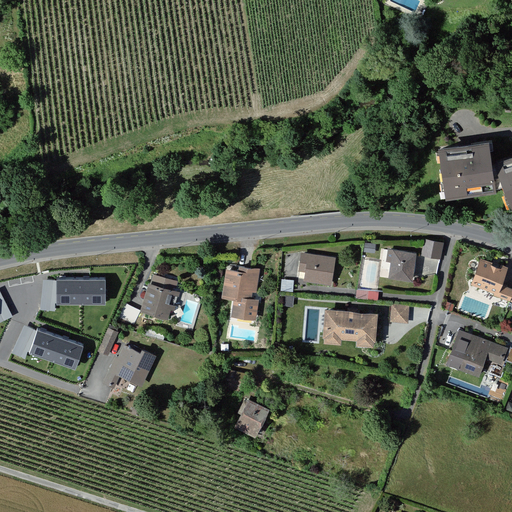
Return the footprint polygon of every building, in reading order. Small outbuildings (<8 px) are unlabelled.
[(496,188),(489,140),(442,147),(449,195),(496,188)] [(511,202),(511,152),(496,158),(511,202)] [(443,255),(444,238),(425,236),(423,253),(443,255)] [(412,279),(417,251),(396,247),(391,274),(412,279)] [(331,287),(337,256),(301,249),(295,280),(331,287)] [(510,267),(481,257),(471,285),(511,300),(511,287),(504,284),(510,267)] [(382,274),(387,275),(391,259),(386,258),(382,274)] [(256,296),(263,266),(244,263),(243,271),(229,268),(224,296),(237,298),(233,318),(258,322),(262,299),(256,296)] [(169,320),(183,278),(154,268),(139,310),(169,320)] [(55,305),(107,306),(107,280),(56,279),(55,305)] [(376,345),(380,310),(330,305),(326,340),(376,345)] [(408,324),(411,307),(394,305),(392,322),(408,324)] [(106,356),(121,331),(110,325),(96,350),(106,356)] [(500,362),(506,346),(458,328),(450,345),(445,363),(478,375),(484,357),(500,362)] [(29,356),(77,372),(86,347),(38,330),(29,356)] [(139,387),(156,357),(124,339),(100,382),(116,392),(124,379),(139,387)] [(240,386),(243,369),(228,367),(226,383),(240,386)] [(273,406),(251,394),(235,425),(257,437),(273,406)]
